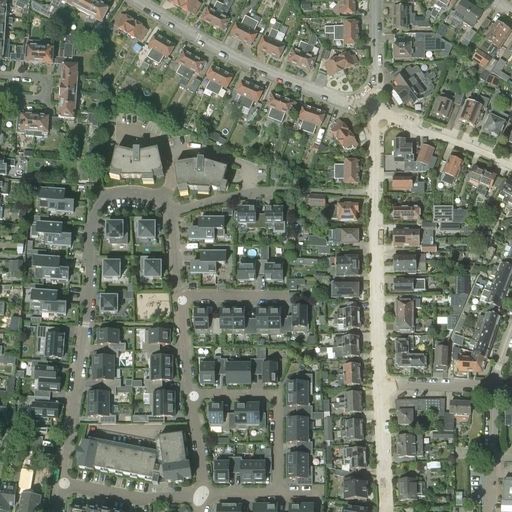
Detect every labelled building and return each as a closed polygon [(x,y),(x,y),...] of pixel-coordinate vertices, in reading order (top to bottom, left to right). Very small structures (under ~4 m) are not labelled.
[(22,15),(29,16),(29,5),(18,0),(15,7),(23,10),(22,15)] [(42,8),(38,14),(51,20),(56,10),(58,5),(65,8),(66,4),(68,0),(53,0),(51,4),(49,8),(47,7),(42,8)] [(68,0),(66,4),(78,10),(83,0),(68,0)] [(83,0),(78,10),(90,17),(97,2),(92,0),(83,0)] [(171,3),(180,9),(185,0),(167,0),(171,2),(171,3)] [(193,0),(185,0),(180,9),(190,14),(194,16),(201,5),(197,3),(197,2),(193,0)] [(230,0),(226,0),(212,27),(224,33),(226,30),(225,29),(229,21),(225,18),(233,1),(230,0)] [(432,13),(430,16),(431,17),(435,20),(442,9),(445,11),(452,0),(438,0),(433,9),(432,13)] [(354,1),(343,2),(343,7),(339,7),(339,14),(343,14),(343,15),(354,15),(354,1)] [(90,17),(87,21),(93,24),(94,24),(96,20),(102,23),(109,9),(97,2),(90,17)] [(463,2),(453,17),(458,21),(460,18),(464,20),(472,8),(463,2)] [(200,20),(212,27),(223,6),(216,3),(212,11),(207,9),(200,20)] [(58,5),(56,10),(62,14),(65,8),(58,5)] [(393,8),(393,19),(415,19),(415,15),(411,15),(411,7),(403,8),(393,8)] [(464,20),(463,23),(472,29),(482,14),(472,8),(464,20)] [(117,29),(127,35),(134,22),(125,16),(124,17),(121,15),(114,26),(117,28),(117,29)] [(231,36),(241,41),(252,20),(246,18),(242,27),(237,24),(231,36)] [(415,19),(393,19),(393,30),(407,30),(407,26),(413,26),(413,27),(418,27),(418,28),(430,28),(427,23),(425,19),(415,19)] [(252,20),(241,41),(251,47),(257,35),(252,32),(257,23),(252,20)] [(491,23),(486,20),(481,27),(486,31),(491,23)] [(87,21),(84,27),(90,30),(93,24),(87,21)] [(134,22),(127,35),(136,40),(137,40),(141,42),(147,31),(144,29),(144,28),(134,22)] [(325,35),(334,35),(358,34),(358,23),(344,23),(344,27),(335,28),(325,28),(325,35)] [(479,50),(485,54),(503,27),(496,23),(485,40),(486,40),(479,50)] [(441,38),(447,29),(442,25),(436,35),(441,38)] [(511,32),(503,27),(485,54),(487,56),(492,59),(492,58),(499,48),(500,49),(511,32)] [(258,50),(269,55),(278,33),(273,30),(269,40),(264,37),(258,50)] [(465,40),(462,45),(467,48),(476,34),(470,31),(465,40)] [(9,40),(4,40),(5,33),(0,32),(0,45),(4,46),(4,45),(9,46),(9,40)] [(278,33),(269,55),(279,59),(285,47),(280,45),(284,35),(278,33)] [(65,52),(64,59),(71,60),(72,60),(74,34),(66,34),(65,45),(65,52)] [(358,34),(334,35),(334,42),(344,42),(344,46),(358,46),(358,34)] [(447,59),(452,47),(432,34),(424,34),(424,44),(393,44),(393,60),(424,60),(424,52),(442,52),(442,59),(447,59)] [(152,61),(165,41),(155,35),(148,47),(152,49),(147,58),(141,67),(146,71),(152,61)] [(307,45),(299,67),(311,72),(313,69),(312,68),(315,59),(310,57),(314,48),(317,40),(314,36),(311,36),(308,46),(307,45)] [(175,47),(165,41),(152,61),(159,65),(164,57),(168,59),(175,47)] [(26,56),(23,56),(21,56),(20,62),(25,62),(25,63),(32,63),(35,66),(38,64),(39,64),(40,47),(40,43),(27,42),(27,46),(26,46),(26,56)] [(291,50),(286,62),(299,67),(307,45),(300,42),(296,52),(291,50)] [(40,47),(39,64),(40,64),(43,66),(46,64),(53,65),(54,46),(48,46),(49,43),(40,43),(40,47)] [(0,60),(3,61),(3,60),(9,60),(10,46),(4,46),(0,45),(0,60)] [(136,45),(133,51),(138,54),(142,49),(136,45)] [(21,56),(23,56),(24,47),(16,47),(16,55),(15,62),(20,62),(21,56)] [(324,50),(321,60),(327,61),(330,52),(324,50)] [(481,66),(487,56),(485,54),(479,50),(472,61),(481,66)] [(175,73),(182,78),(194,57),(182,51),(176,63),(180,65),(175,73)] [(348,54),(338,59),(344,71),(354,66),(358,64),(355,59),(351,61),(348,54)] [(491,59),(492,59),(487,56),(481,66),(485,69),(491,59)] [(194,57),(182,78),(190,82),(194,73),(198,75),(203,66),(204,67),(205,64),(194,57)] [(63,65),(62,79),(77,81),(78,66),(71,66),(71,60),(64,59),(63,59),(63,65)] [(344,71),(338,59),(328,64),(324,66),(329,78),(333,76),(344,71)] [(497,63),(491,59),(485,69),(485,70),(491,73),(497,63)] [(492,72),(497,76),(504,67),(499,63),(492,72)] [(393,91),(398,98),(422,81),(426,78),(424,76),(417,66),(411,70),(410,67),(394,79),(395,81),(395,82),(398,87),(393,91)] [(210,82),(203,95),(209,98),(223,73),(212,67),(206,79),(210,82)] [(480,80),(486,83),(490,74),(484,71),(480,80)] [(223,73),(212,94),(218,97),(222,88),(226,90),(233,78),(223,73)] [(426,79),(426,78),(422,81),(398,98),(403,105),(408,101),(412,107),(423,99),(425,101),(432,96),(431,94),(433,93),(434,90),(431,85),(429,83),(426,79)] [(61,86),(61,93),(77,94),(77,81),(62,79),(61,86)] [(188,92),(194,95),(201,83),(195,80),(188,92)] [(236,105),(243,108),(252,87),(242,82),(236,94),(241,96),(236,105)] [(252,87),(243,108),(249,111),(253,102),(257,104),(263,91),(252,87)] [(454,99),(449,97),(442,95),(440,99),(439,98),(433,114),(448,120),(454,104),(460,107),(465,93),(457,90),(454,99)] [(491,109),(493,111),(501,95),(500,92),(496,90),(490,104),(491,105),(491,109)] [(126,92),(122,99),(127,102),(131,95),(126,92)] [(60,98),(60,106),(76,107),(77,94),(61,93),(60,98)] [(270,109),(265,123),(273,126),(274,121),(283,99),(270,95),(266,107),(270,109)] [(459,121),(467,124),(477,100),(470,97),(468,102),(467,101),(459,121)] [(477,100),(467,124),(475,128),(477,122),(480,123),(483,114),(481,113),(482,110),(485,111),(488,101),(478,97),(477,100)] [(283,99),(274,121),(282,124),(286,115),(290,116),(293,107),(294,107),(295,104),(283,99)] [(76,107),(60,106),(59,119),(64,119),(64,122),(73,123),(74,120),(75,120),(76,107)] [(300,131),(307,133),(314,111),(303,107),(299,120),(303,121),(300,131)] [(314,111),(307,133),(313,135),(316,126),(321,127),(325,114),(314,111)] [(493,111),(490,117),(489,117),(483,130),(490,133),(490,134),(492,135),(491,136),(496,138),(497,137),(499,138),(508,117),(500,114),(493,111)] [(16,122),(15,134),(26,135),(26,132),(34,133),(35,117),(34,116),(31,114),(28,116),(21,115),(21,116),(16,115),(16,122)] [(34,133),(34,138),(42,138),(42,136),(48,137),(49,118),(43,117),(40,115),(37,117),(35,117),(34,133)] [(173,115),(169,122),(176,126),(180,119),(173,115)] [(330,132),(337,141),(349,133),(342,124),(341,124),(339,120),(330,127),(329,128),(332,131),(330,132)] [(349,133),(337,141),(344,150),(345,149),(347,151),(351,151),(357,146),(355,142),(349,133)] [(213,134),(210,140),(217,143),(219,138),(213,134)] [(404,164),(413,164),(413,159),(411,159),(412,144),(407,144),(407,141),(394,141),(394,158),(404,159),(404,164)] [(432,157),(434,150),(422,146),(412,174),(426,173),(427,170),(433,173),(438,159),(432,157)] [(111,173),(121,175),(120,180),(121,180),(121,179),(153,179),(153,180),(154,180),(153,176),(163,173),(158,150),(142,154),(142,147),(132,147),(132,154),(116,150),(111,173)] [(196,163),(174,166),(178,190),(187,188),(188,190),(211,192),(211,190),(221,193),(228,170),(206,163),(206,158),(197,157),(196,163)] [(442,175),(440,179),(442,180),(441,182),(442,183),(444,184),(445,185),(447,185),(449,185),(450,185),(452,184),(453,184),(454,183),(455,181),(462,163),(456,161),(456,159),(453,158),(451,159),(449,158),(442,176),(442,175)] [(0,175),(7,176),(7,167),(14,168),(15,161),(5,160),(0,159),(0,175)] [(334,166),(334,173),(358,173),(358,162),(344,162),(344,166),(334,166)] [(88,166),(79,165),(78,174),(88,175),(88,166)] [(468,181),(479,186),(485,173),(473,168),(468,181)] [(358,173),(334,173),(328,173),(328,179),(335,179),(335,180),(344,180),(344,185),(358,185),(358,173)] [(485,173),(479,186),(491,191),(496,178),(485,173)] [(425,184),(418,184),(418,179),(413,179),(412,178),(394,178),(394,183),(393,186),(394,188),(394,190),(411,191),(411,194),(425,194),(425,184)] [(507,205),(508,203),(511,195),(511,182),(509,180),(499,196),(505,199),(503,203),(507,205)] [(0,183),(0,196),(2,196),(7,196),(8,184),(0,183)] [(40,202),(50,202),(63,203),(63,202),(64,193),(40,191),(40,202)] [(305,206),(325,207),(325,197),(305,196),(305,206)] [(40,202),(39,207),(49,208),(49,212),(72,214),(73,203),(63,202),(63,203),(50,202),(40,202)] [(331,215),(331,219),(333,220),(338,220),(338,222),(357,222),(357,214),(358,214),(358,205),(338,205),(338,206),(332,206),(332,213),(331,215)] [(433,206),(433,224),(437,224),(441,224),(446,224),(453,224),(453,211),(453,207),(433,206)] [(402,208),(394,208),(394,212),(392,213),(392,217),(394,219),(394,220),(420,220),(420,208),(404,208),(402,208)] [(239,209),(239,225),(246,225),(246,230),(260,230),(260,215),(255,215),(255,209),(239,209)] [(260,215),(260,230),(275,230),(275,231),(282,231),(282,209),(266,209),(266,216),(260,215)] [(453,211),(453,224),(464,224),(469,211),(453,211)] [(107,224),(107,240),(110,240),(110,245),(127,245),(127,218),(113,218),(113,224),(107,224)] [(148,224),(148,218),(134,218),(134,233),(139,233),(139,240),(155,240),(155,224),(148,224)] [(200,230),(214,231),(214,238),(223,238),(223,220),(200,220),(200,230)] [(61,237),(61,236),(62,226),(38,225),(38,222),(31,222),(30,237),(38,238),(38,236),(47,236),(61,237)] [(394,230),(394,239),(431,239),(431,231),(437,231),(437,224),(433,224),(422,224),(422,231),(419,231),(419,230),(394,230)] [(190,230),(190,241),(214,241),(214,238),(214,231),(200,230),(190,230)] [(333,231),(333,244),(341,244),(341,245),(358,244),(358,231),(333,231)] [(47,236),(46,246),(70,248),(71,237),(61,236),(61,237),(47,236)] [(308,247),(327,248),(327,242),(325,240),(319,240),(318,238),(309,237),(308,247)] [(431,239),(394,239),(394,248),(419,247),(422,247),(422,252),(437,252),(437,247),(431,247),(431,239)] [(477,252),(487,252),(487,243),(477,243),(477,252)] [(260,261),(260,276),(266,276),(266,282),(282,282),(282,266),(275,266),(275,261),(269,261),(269,247),(260,247),(260,261)] [(490,248),(487,254),(493,257),(496,251),(490,248)] [(202,254),(202,264),(215,264),(215,265),(225,265),(225,254),(202,254)] [(493,257),(487,254),(485,259),(491,262),(493,257)] [(394,257),(394,264),(425,264),(424,257),(416,257),(416,256),(394,257)] [(104,279),(120,279),(120,272),(124,272),(125,258),(110,257),(110,263),(104,263),(104,279)] [(140,258),(140,272),(145,272),(145,279),(161,280),(161,264),(155,264),(155,258),(140,258)] [(325,268),(330,268),(358,268),(358,266),(360,265),(359,261),(358,260),(358,258),(344,258),(345,259),(337,259),(325,260),(325,268)] [(36,280),(44,280),(45,270),(58,271),(59,270),(59,260),(36,259),(34,277),(36,280)] [(255,276),(260,276),(260,261),(246,261),(246,266),(239,266),(239,282),(255,282),(255,276)] [(494,267),(493,272),(511,279),(511,275),(511,267),(501,263),(499,269),(494,267)] [(202,264),(192,264),(192,275),(215,275),(215,265),(215,264),(202,264)] [(425,264),(394,264),(394,272),(402,272),(402,275),(415,275),(415,272),(425,271),(425,264)] [(473,266),(470,274),(475,276),(479,269),(473,266)] [(358,268),(330,268),(331,276),(337,276),(337,277),(345,277),(358,277),(358,275),(360,274),(360,270),(358,269),(358,268)] [(45,270),(44,280),(68,282),(68,271),(59,270),(58,271),(45,270)] [(493,272),(491,277),(495,279),(493,283),(507,289),(511,279),(493,272)] [(461,277),(461,296),(462,296),(468,296),(469,296),(469,277),(461,277)] [(394,292),(394,293),(411,292),(426,291),(426,281),(415,281),(412,281),(412,280),(394,281),(394,286),(393,287),(393,290),(394,292)] [(486,287),(484,292),(489,294),(489,293),(503,299),(507,289),(493,283),(491,289),(486,287)] [(359,293),(358,292),(358,284),(332,284),(332,298),(341,298),(358,298),(358,296),(359,295),(359,293)] [(101,314),(117,314),(117,307),(122,307),(122,292),(108,292),(108,298),(101,298),(101,314)] [(484,292),(480,301),(486,303),(490,305),(494,307),(499,309),(503,299),(489,294),(484,292)] [(32,303),(42,304),(56,305),(56,304),(57,294),(33,293),(32,303)] [(451,309),(454,309),(463,309),(463,296),(451,296),(451,309)] [(395,304),(395,306),(396,307),(396,309),(414,309),(433,309),(433,306),(420,306),(420,301),(396,301),(396,303),(395,304)] [(42,304),(41,314),(65,316),(66,305),(56,304),(56,305),(42,304)] [(287,320),(287,323),(286,333),(306,333),(306,332),(308,332),(308,324),(306,324),(306,308),(293,308),(293,320),(287,320)] [(396,315),(396,321),(414,321),(414,309),(396,309),(396,310),(395,311),(395,314),(396,315)] [(338,316),(334,316),(334,321),(361,320),(361,315),(359,315),(359,310),(337,311),(338,316)] [(208,323),(208,311),(195,311),(195,312),(193,312),(193,320),(195,320),(195,336),(215,336),(215,323),(208,323)] [(233,331),(233,311),(221,311),(221,323),(215,323),(215,336),(233,336),(233,331)] [(244,311),(233,311),(233,331),(233,336),(251,336),(251,323),(244,323),(244,311)] [(269,311),(257,311),(257,323),(251,323),(251,336),(269,336),(269,311)] [(280,311),(269,311),(269,336),(286,336),(286,333),(286,323),(280,323),(280,311)] [(479,316),(477,321),(483,323),(497,328),(500,317),(487,313),(485,318),(479,316)] [(462,316),(458,326),(462,328),(466,318),(462,316)] [(448,317),(447,330),(453,330),(459,317),(448,317)] [(11,332),(18,333),(19,319),(12,319),(11,332)] [(361,320),(334,321),(334,326),(344,325),(344,330),(360,330),(359,324),(361,324),(361,320)] [(414,321),(396,321),(396,326),(395,327),(395,330),(396,331),(396,333),(414,333),(414,321)] [(477,321),(474,331),(493,338),(497,328),(483,323),(477,321)] [(458,326),(454,335),(458,337),(462,328),(458,326)] [(38,328),(37,338),(47,339),(46,359),(62,360),(63,351),(64,351),(64,345),(63,345),(64,337),(59,336),(59,329),(38,328)] [(98,332),(98,346),(110,346),(110,352),(119,352),(126,352),(126,345),(121,345),(121,332),(107,332),(107,331),(100,331),(100,332),(98,332)] [(142,345),(142,352),(147,352),(157,352),(157,346),(170,346),(170,332),(168,332),(168,331),(160,331),(160,332),(145,332),(145,345),(142,345)] [(474,331),(471,341),(490,348),(493,338),(474,331)] [(461,347),(464,339),(455,337),(453,345),(461,347)] [(337,339),(337,349),(360,348),(360,343),(358,343),(358,338),(337,339)] [(396,341),(396,357),(404,357),(404,356),(404,351),(413,351),(413,341),(396,341)] [(475,348),(472,356),(486,360),(490,348),(471,341),(469,346),(475,348)] [(437,344),(436,371),(447,372),(447,368),(448,368),(449,349),(448,349),(448,344),(444,344),(437,344)] [(360,348),(337,349),(337,354),(343,354),(344,358),(359,358),(359,352),(360,352),(360,348)] [(93,358),(93,370),(114,370),(114,359),(119,359),(119,352),(110,352),(106,352),(106,358),(93,358)] [(147,352),(147,360),(149,360),(149,370),(172,370),(172,358),(160,358),(160,352),(157,352),(147,352)] [(421,356),(411,356),(411,369),(426,369),(426,352),(421,352),(421,356)] [(404,357),(396,357),(396,365),(395,366),(395,368),(396,370),(399,370),(399,369),(411,369),(411,356),(404,356),(404,357)] [(470,359),(469,373),(482,373),(486,360),(472,356),(471,359),(470,359)] [(221,360),(221,358),(214,358),(214,363),(201,363),(201,376),(200,376),(200,384),(201,384),(201,386),(215,386),(215,373),(221,373),(221,360)] [(458,372),(469,373),(470,359),(459,358),(458,372)] [(239,386),(239,365),(239,363),(227,363),(227,360),(221,360),(221,373),(227,373),(227,386),(239,386)] [(250,363),(239,363),(239,365),(239,386),(251,386),(251,373),(257,373),(257,360),(250,360),(250,363)] [(257,360),(257,373),(263,373),(263,386),(276,386),(276,375),(278,375),(278,367),(276,367),(276,361),(257,360)] [(32,361),(31,380),(38,380),(56,381),(57,370),(44,369),(45,362),(32,361)] [(338,372),(338,377),(361,376),(361,371),(359,371),(359,366),(344,366),(344,371),(338,372)] [(93,370),(93,382),(106,382),(106,388),(116,388),(121,388),(121,381),(116,381),(116,370),(114,370),(93,370)] [(145,381),(145,388),(147,388),(160,388),(160,382),(172,382),(172,370),(149,370),(149,381),(145,381)] [(300,384),(288,384),(288,396),(310,396),(313,396),(313,376),(300,376),(300,384)] [(338,377),(335,377),(336,382),(338,382),(339,387),(360,386),(360,380),(361,380),(361,376),(338,377)] [(0,399),(12,401),(15,380),(7,379),(6,393),(0,392),(0,399)] [(34,391),(34,398),(47,399),(47,393),(60,394),(61,381),(56,381),(38,380),(37,391),(34,391)] [(89,394),(89,406),(111,406),(111,396),(116,396),(116,388),(106,388),(101,388),(101,394),(89,394)] [(147,388),(147,396),(149,396),(149,406),(152,406),(174,406),(174,394),(162,394),(162,388),(160,388),(147,388)] [(345,399),(336,400),(337,405),(339,405),(342,404),(362,404),(362,399),(361,399),(360,394),(345,394),(345,399)] [(310,396),(288,396),(287,407),(300,407),(300,414),(313,414),(313,407),(310,407),(310,396)] [(28,397),(27,421),(48,423),(48,419),(58,420),(59,406),(46,406),(47,399),(28,397)] [(440,417),(444,417),(445,401),(439,401),(397,401),(397,406),(396,406),(396,412),(398,412),(398,426),(414,426),(414,412),(434,412),(434,417),(440,417)] [(444,414),(444,417),(443,432),(453,432),(454,415),(456,415),(456,416),(461,417),(461,415),(470,416),(471,404),(450,403),(450,414),(444,414)] [(337,405),(334,405),(334,410),(346,409),(346,414),(361,414),(361,408),(363,408),(362,404),(342,404),(339,405),(337,405)] [(223,405),(210,405),(210,407),(208,407),(208,415),(210,415),(210,428),(222,428),(222,433),(229,433),(229,430),(229,418),(223,418),(223,405)] [(236,418),(229,418),(229,430),(248,430),(248,428),(248,405),(236,405),(236,418)] [(248,405),(248,428),(259,428),(259,430),(265,430),(265,418),(259,418),(259,405),(248,405)] [(89,406),(89,418),(101,418),(101,425),(116,425),(116,417),(111,417),(111,406),(89,406)] [(147,417),(147,425),(162,425),(162,418),(174,418),(174,406),(152,406),(152,417),(147,417)] [(0,416),(7,418),(8,409),(0,407),(0,416)] [(313,414),(300,414),(300,420),(287,420),(287,432),(310,432),(310,420),(312,420),(313,414)] [(331,428),(331,433),(341,433),(364,431),(363,427),(362,427),(362,422),(346,422),(346,427),(331,428)] [(364,431),(341,433),(341,438),(347,437),(347,442),(362,442),(362,436),(364,436),(364,431)] [(310,432),(287,432),(287,444),(300,444),(300,450),(312,450),(312,444),(310,444),(310,432)] [(79,450),(77,460),(79,461),(78,468),(87,470),(86,470),(87,466),(93,467),(92,471),(94,472),(94,469),(101,471),(102,468),(108,469),(108,472),(116,473),(117,471),(123,472),(122,475),(131,476),(131,473),(138,475),(137,477),(146,479),(146,476),(152,478),(152,480),(153,481),(152,485),(158,486),(160,479),(165,480),(165,484),(173,482),(173,485),(184,483),(184,481),(191,480),(189,464),(187,464),(186,457),(183,457),(182,451),(185,451),(184,442),(181,442),(180,436),(183,436),(183,434),(159,438),(163,468),(160,468),(156,467),(158,457),(83,443),(81,450),(79,450)] [(397,437),(397,448),(422,447),(422,437),(397,437)] [(42,440),(29,439),(27,455),(39,457),(40,452),(40,453),(42,440)] [(422,447),(397,448),(397,459),(423,458),(422,447)] [(343,450),(344,460),(367,459),(367,455),(365,455),(365,449),(343,450)] [(312,450),(300,450),(300,456),(287,456),(287,468),(307,468),(307,456),(312,456),(312,450)] [(229,461),(215,461),(215,474),(214,474),(214,482),(215,482),(215,484),(229,484),(229,471),(235,471),(235,459),(229,459),(229,461)] [(241,459),(235,459),(235,471),(241,471),(241,484),(253,484),(253,464),(253,461),(241,461),(241,459)] [(265,461),(253,461),(253,464),(253,484),(265,484),(265,471),(271,471),(271,459),(265,459),(265,461)] [(344,460),(341,460),(342,466),(350,465),(350,470),(366,469),(365,464),(367,464),(367,459),(344,460)] [(440,463),(427,463),(428,470),(431,470),(431,474),(437,473),(437,470),(440,469),(440,463)] [(287,468),(287,480),(299,480),(299,486),(312,486),(312,468),(307,468),(287,468)] [(344,478),(345,501),(367,500),(367,498),(369,498),(369,490),(367,490),(366,484),(357,484),(357,480),(351,480),(353,474),(335,471),(334,476),(344,478)] [(398,481),(398,491),(424,490),(424,483),(416,483),(416,480),(398,481)] [(511,511),(511,480),(504,480),(503,503),(502,503),(502,505),(504,505),(503,511),(511,511)] [(2,488),(0,504),(0,511),(5,511),(9,511),(10,507),(14,507),(17,486),(3,484),(2,488)] [(424,490),(398,491),(399,502),(417,501),(417,497),(424,497),(424,490)] [(40,506),(41,498),(22,495),(19,511),(38,511),(39,509),(41,510),(42,507),(40,506)] [(467,508),(467,499),(455,499),(455,508),(467,508)]
